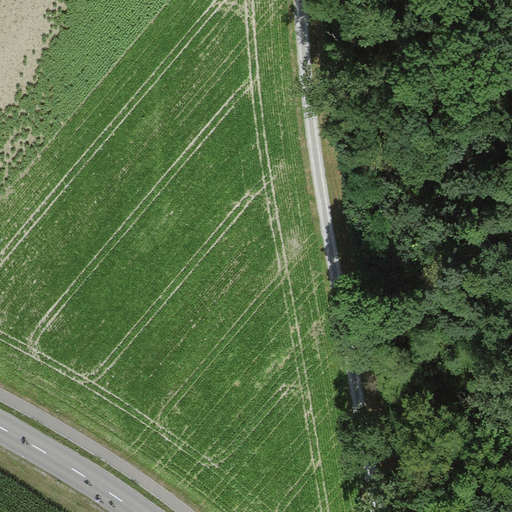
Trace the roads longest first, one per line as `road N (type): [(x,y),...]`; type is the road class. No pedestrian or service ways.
road 1 (track): [(302,0),(306,93),(378,511)]
road 2 (tertiary): [(0,427),(137,511)]
road 3 (track): [(378,511),(511,463)]
